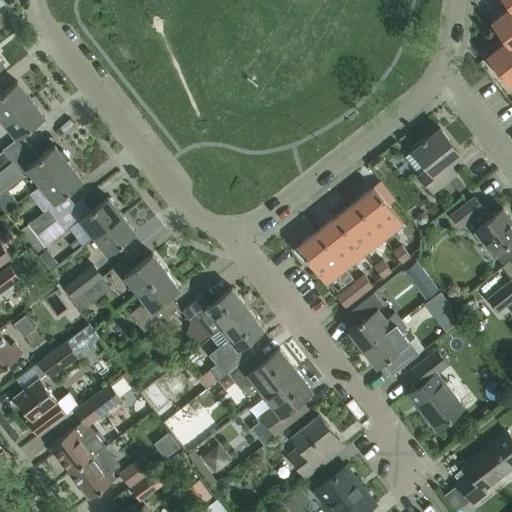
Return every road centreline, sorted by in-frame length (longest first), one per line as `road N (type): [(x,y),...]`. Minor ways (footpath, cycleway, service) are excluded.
road 1 (residential): [(415,475),(231,227)]
road 2 (residential): [(35,0),(53,36),(186,207),(231,227)]
road 3 (residential): [(231,227),(272,208),(437,72)]
road 4 (residential): [(511,167),(437,72)]
